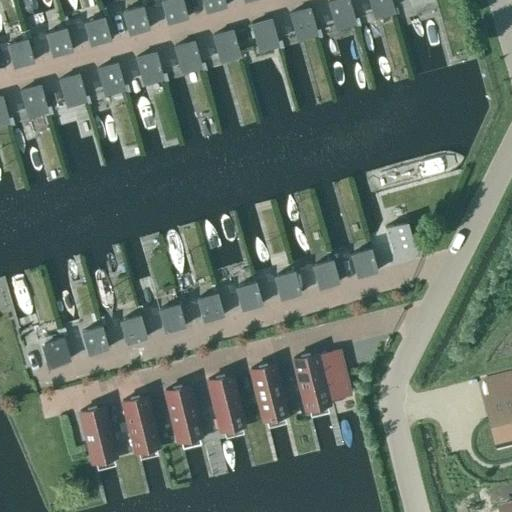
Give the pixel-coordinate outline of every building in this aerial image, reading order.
[(187,17),(181,0),(160,0),(167,23),(187,17)] [(225,6),(223,0),(202,0),(206,11),(225,6)] [(334,25),(354,19),(348,0),(332,0),(328,1),(334,25)] [(368,0),(373,14),(392,8),(389,0),(368,0)] [(148,28),(142,5),(122,10),(129,34),(148,28)] [(289,12),(296,35),(315,30),(309,7),(289,12)] [(110,39),(103,16),(84,21),(90,44),(110,39)] [(251,23),(257,46),(277,41),(270,18),(251,23)] [(72,50),(65,27),(45,32),(52,55),(72,50)] [(212,34),(219,58),(238,52),(232,29),(212,34)] [(33,61),(26,38),(7,44),(13,67),(33,61)] [(174,45),(180,69),(200,63),(193,40),(174,45)] [(135,56),(142,79),(161,74),(155,51),(135,56)] [(97,67),(103,90),(123,85),(116,62),(97,67)] [(78,73),(58,78),(65,101),(85,96),(78,73)] [(39,84),(20,89),(26,113),(46,107),(39,84)] [(390,251),(413,245),(406,220),(383,226),(390,251)] [(350,253),(357,276),(376,270),(370,247),(350,253)] [(312,264),(318,287),(338,282),(331,259),(312,264)] [(273,275),(280,298),(300,292),(293,270),(273,275)] [(254,281),(235,286),(241,309),(261,304),(254,281)] [(196,297),(203,320),(223,315),(216,292),(196,297)] [(165,331),(184,326),(178,303),(158,308),(165,331)] [(119,319),(126,342),(146,337),(139,314),(119,319)] [(81,330),(88,353),(107,348),(101,325),(81,330)] [(43,341),(49,364),(69,359),(62,336),(43,341)] [(316,352),(292,358),(305,408),(329,402),(328,398),(349,393),(338,348),(316,353),(316,352)] [(248,367),(261,421),(287,415),(274,361),(248,367)] [(205,378),(218,431),(245,424),(232,371),(205,378)] [(497,374),(485,377),(499,435),(511,431),(511,392),(502,395),(497,374)] [(162,389),(175,442),(202,435),(189,382),(162,389)] [(120,400),(133,453),(160,446),(147,393),(120,400)] [(77,410),(90,463),(117,457),(104,404),(77,410)]
